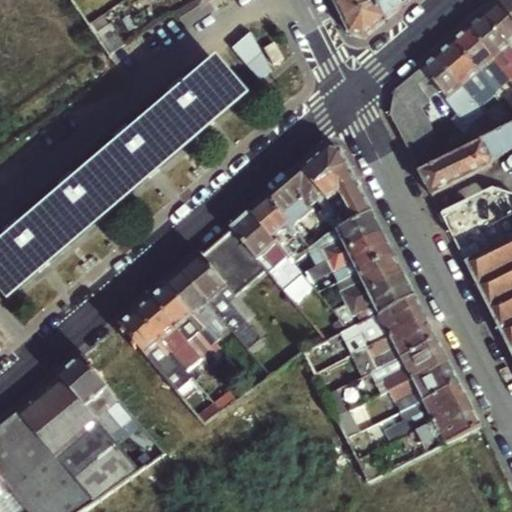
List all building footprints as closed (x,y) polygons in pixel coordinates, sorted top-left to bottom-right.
[(199,0),(178,15),(186,29),(209,14),(203,6),(212,0),(199,0)] [(333,0),(343,21),(384,0),(333,0)] [(384,0),(343,21),(350,34),(366,39),(411,0),(384,0)] [(511,0),(503,0),(500,3),(511,17),(511,0)] [(511,17),(500,3),(484,17),(511,47),(511,46),(511,17)] [(484,17),(469,29),(496,60),(503,54),(511,63),(511,48),(511,47),(484,17)] [(469,29),(454,42),(482,73),(491,84),(498,77),(506,71),(496,60),(469,29)] [(454,42),(439,55),(475,97),(491,84),(482,73),(454,42)] [(439,55),(423,69),(441,91),(484,140),(504,130),(475,97),(439,55)] [(0,284),(9,295),(150,173),(241,95),(216,65),(0,249),(0,284)] [(412,78),(432,99),(441,91),(423,69),(412,78)] [(419,109),(432,99),(412,78),(400,87),(419,109)] [(394,122),(419,109),(400,87),(396,91),(391,116),(394,122)] [(426,122),(419,109),(394,122),(401,135),(426,122)] [(407,147),(432,134),(426,122),(401,135),(407,147)] [(511,126),(504,130),(484,140),(445,160),(420,173),(432,196),(491,166),(493,158),(511,148),(511,126)] [(439,146),(432,134),(407,147),(414,159),(439,146)] [(414,159),(420,173),(445,160),(439,146),(414,159)] [(350,226),(374,213),(343,154),(328,150),(304,171),(350,226)] [(304,171),(270,200),(299,234),(308,245),(312,249),(318,245),(300,223),(314,211),(312,208),(319,202),(325,210),(322,213),(337,232),(342,230),(350,226),(304,171)] [(299,234),(270,200),(252,215),(281,249),(299,234)] [(511,208),(488,221),(500,246),(511,239),(511,208)] [(329,262),(384,234),(374,213),(350,226),(342,230),(346,239),(331,246),(323,250),(329,262)] [(252,215),(233,231),(267,271),(287,294),(294,288),(284,275),(288,272),(299,284),(306,278),(304,275),(281,249),(252,215)] [(456,223),(448,226),(466,263),(482,255),(476,244),(469,248),(456,223)] [(267,271),(233,231),(183,274),(228,326),(237,336),(250,326),(222,293),(229,287),(237,297),(267,271)] [(359,274),(395,255),(384,234),(329,262),(304,275),(306,278),(311,283),(333,272),(334,275),(340,272),(344,281),(359,274)] [(466,263),(511,354),(511,239),(500,246),(482,255),(466,263)] [(348,305),(405,276),(395,255),(359,274),(363,282),(340,293),(346,306),(348,305)] [(284,275),(294,288),(299,284),(288,272),(284,275)] [(228,326),(183,274),(167,287),(217,344),(221,340),(217,335),(228,326)] [(363,282),(359,274),(344,281),(336,285),(340,293),(363,282)] [(380,316),(416,298),(405,276),(348,305),(354,318),(376,307),(380,316)] [(167,287),(153,300),(194,348),(197,352),(207,344),(211,348),(217,344),(167,287)] [(367,350),(427,319),(416,298),(380,316),(359,327),(363,336),(346,344),(352,357),(367,350)] [(194,348),(153,300),(137,313),(182,365),(186,361),(183,357),(194,348)] [(182,365),(137,313),(122,326),(144,352),(170,383),(185,370),(182,365)] [(402,360),(438,341),(427,319),(367,350),(378,372),(402,360)] [(363,336),(359,327),(352,331),(342,336),(346,344),(363,336)] [(450,364),(438,341),(402,360),(406,368),(383,379),(387,386),(391,394),(450,364)] [(272,378),(249,350),(233,364),(248,381),(256,390),(272,378)] [(378,372),(367,350),(352,357),(364,379),(378,372)] [(154,439),(84,358),(60,378),(122,451),(139,437),(147,446),(154,440),(154,439)] [(378,372),(364,379),(368,386),(377,382),(381,389),(387,386),(383,379),(406,368),(402,360),(378,372)] [(460,385),(450,364),(391,394),(396,405),(405,400),(419,393),(424,403),(460,385)] [(122,451),(60,378),(0,429),(0,432),(68,511),(86,511),(141,473),(122,451)] [(240,401),(256,390),(248,381),(232,392),(240,401)] [(403,441),(471,406),(460,385),(424,403),(428,411),(385,433),(391,446),(403,441)] [(240,401),(232,392),(215,404),(223,413),(240,401)] [(349,415),(338,392),(327,398),(338,420),(349,415)] [(410,410),(424,403),(419,393),(405,400),(410,410)] [(223,413),(215,404),(199,416),(206,425),(223,413)] [(481,427),(471,406),(403,441),(409,454),(424,447),(442,438),(445,445),(481,427)] [(362,434),(351,414),(349,415),(338,420),(349,441),(357,436),(362,434)] [(68,511),(0,432),(0,476),(21,501),(30,511),(68,511)] [(349,441),(360,462),(368,458),(357,436),(349,441)] [(428,454),(445,445),(442,438),(424,447),(428,454)] [(370,483),(384,476),(376,461),(372,463),(369,458),(368,458),(360,462),(370,483)] [(0,476),(0,507),(4,511),(14,511),(12,509),(21,501),(0,476)]
